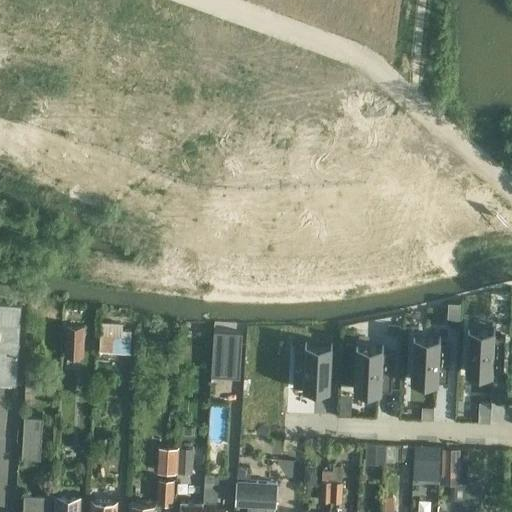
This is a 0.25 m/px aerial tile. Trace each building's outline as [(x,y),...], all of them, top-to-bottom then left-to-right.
[(5,83),(0,83),(0,113),(10,114),(10,104),(36,104),(36,87),(45,87),(45,65),(37,65),(37,51),(5,51),(5,83)] [(109,115),(95,115),(95,144),(113,144),(113,134),(133,134),(135,134),(135,91),(140,91),(140,82),(108,82),(109,115)] [(135,134),(133,134),(133,143),(159,143),(159,155),(180,155),(180,126),(164,126),(164,117),(168,117),(168,91),(140,91),(135,91),(135,134)] [(221,149),(204,149),(204,181),(226,181),(226,173),(252,173),(252,149),(261,149),(261,121),(221,121),(221,149)] [(322,168),(302,168),(302,200),(326,200),(326,188),(345,188),(345,196),(374,196),(374,157),(351,157),(351,148),(322,148),(322,168)] [(22,304),(0,302),(0,383),(16,385),(22,304)] [(101,322),(98,360),(109,360),(110,351),(129,352),(130,330),(120,330),(121,323),(101,322)] [(65,326),(64,357),(83,357),(84,327),(65,326)] [(467,327),(465,372),(503,374),(505,335),(495,335),(495,328),(467,327)] [(214,330),(211,376),(229,377),(237,378),(239,378),(242,331),(214,330)] [(413,335),(411,380),(448,382),(450,343),(440,343),(441,337),(413,335)] [(294,348),(292,387),(330,389),(332,344),(304,342),(304,349),(294,348)] [(355,345),(353,389),(391,391),(393,353),(383,352),(384,346),(355,345)] [(434,407),(422,407),(421,419),(433,419),(434,407)] [(23,417),(21,458),(40,459),(42,417),(23,417)] [(158,446),(157,471),(178,472),(179,448),(179,447),(158,446)] [(414,446),(413,478),(438,479),(440,447),(414,446)] [(193,449),(179,448),(178,472),(191,473),(193,449)] [(459,477),(459,449),(442,448),(441,477),(459,477)] [(250,467),(238,466),(237,477),(249,478),(250,467)] [(321,480),(319,501),(331,502),(332,481),(332,471),(322,470),(321,481),(321,480)] [(205,475),(204,488),(213,488),(214,475),(205,475)] [(174,479),(158,478),(157,502),(173,503),(174,479)] [(277,482),(272,482),(238,480),(236,503),(248,504),(247,511),(274,511),(275,505),(276,505),(277,482)] [(342,482),(332,481),(331,502),(341,502),(342,482)] [(467,483),(465,511),(476,511),(477,506),(481,503),(482,484),(467,483)] [(87,511),(96,511),(98,495),(88,494),(87,511)] [(51,511),(52,496),(23,495),(22,511),(51,511)] [(53,511),(79,511),(80,498),(54,497),(53,511)] [(384,500),(383,511),(393,511),(394,500),(384,500)] [(154,511),(155,502),(130,501),(129,511),(154,511)] [(178,506),(177,511),(202,511),(203,507),(203,502),(180,501),(180,506),(178,506)]
